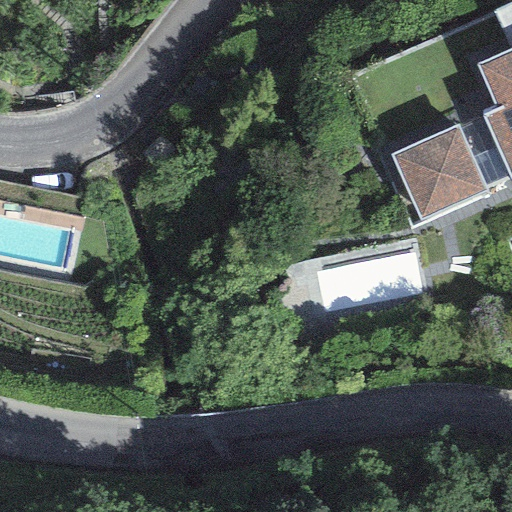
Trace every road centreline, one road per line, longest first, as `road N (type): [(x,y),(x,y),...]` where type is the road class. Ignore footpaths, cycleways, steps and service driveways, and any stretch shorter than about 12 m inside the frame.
road 1 (tertiary): [(511,418),(409,409),(176,447),(0,425)]
road 2 (tertiary): [(0,141),(58,141),(104,123),(213,0)]
